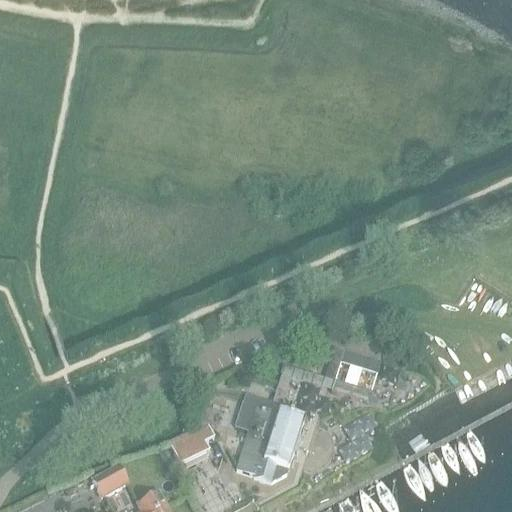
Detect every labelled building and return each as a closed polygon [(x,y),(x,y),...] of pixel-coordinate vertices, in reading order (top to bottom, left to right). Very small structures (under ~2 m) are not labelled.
[(234,432),(246,436),(255,408),(278,415),(291,383),(367,408),(370,395),(333,384),(340,364),(376,376),(380,366),(333,352),(322,383),(284,370),(270,406),(245,399),(234,432)] [(340,364),(333,384),(370,395),(376,376),(340,364)] [(270,485),(286,477),(295,449),(303,423),(278,415),(255,408),(246,436),(234,473),(245,476),(254,479),(254,480),(270,485)] [(179,469),(208,454),(197,432),(168,446),(179,469)] [(101,501),(128,487),(118,469),(91,483),(101,501)] [(167,511),(159,497),(138,509),(139,511),(167,511)]
